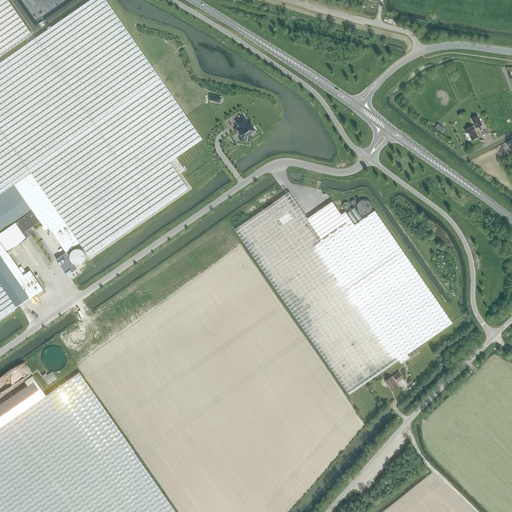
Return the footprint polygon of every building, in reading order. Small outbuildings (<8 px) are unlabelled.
[(8,0),(0,0),(0,55),(32,34),(8,0)] [(0,318),(43,289),(30,270),(24,274),(7,251),(8,250),(13,247),(14,246),(27,237),(23,232),(29,228),(40,220),(46,229),(49,227),(66,251),(79,242),(89,257),(188,188),(178,174),(184,169),(176,157),(188,148),(202,139),(105,0),(89,0),(0,62),(0,318)] [(464,130),(466,133),(468,132),(472,139),(473,139),(473,140),(476,138),(475,138),(477,137),(473,129),(475,128),(482,125),(477,115),(471,119),(474,125),(464,130)] [(237,121),(243,129),(239,132),(241,134),(240,140),(245,140),(246,135),(254,130),(250,124),(249,125),(243,117),(237,121)] [(438,124),(435,127),(442,133),(445,129),(440,126),(438,124)] [(323,207),(307,219),(289,192),(280,198),(235,229),(349,393),(398,360),(400,363),(409,357),(407,353),(452,322),(375,211),(355,225),(346,211),(341,215),(332,201),(323,207)] [(356,205),(356,207),(357,210),(358,212),(360,213),(362,214),(365,214),(367,214),(369,212),(371,210),(372,208),(372,205),(371,203),(369,201),(367,199),(364,199),(362,199),(359,200),(357,202),(356,205)] [(33,233),(29,228),(23,232),(27,237),(33,233)] [(69,255),(70,258),(71,260),(73,262),(76,263),(79,263),(81,262),(83,260),(85,257),(85,255),(85,252),(83,250),(81,248),(79,247),(76,247),(73,248),(71,250),(70,252),(69,255)] [(56,258),(67,275),(75,269),(64,253),(56,258)] [(109,361),(87,377),(180,511),(220,511),(358,416),(251,262),(173,317),(158,296),(103,334),(115,352),(107,358),(109,361)] [(411,357),(419,351),(417,348),(408,354),(411,357)] [(47,384),(56,378),(52,371),(47,375),(45,373),(41,376),(47,384)] [(398,381),(403,378),(399,371),(394,375),(392,376),(385,380),(391,390),(398,385),(396,382),(397,381),(398,381)] [(0,426),(0,511),(175,511),(79,372),(45,395),(0,426)] [(0,426),(45,395),(32,376),(24,381),(27,385),(0,403),(0,426)]
